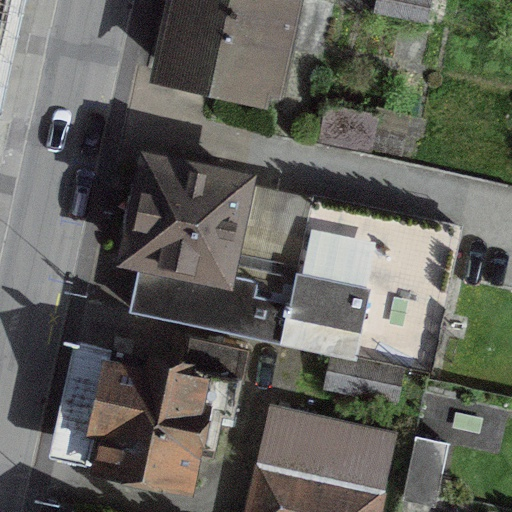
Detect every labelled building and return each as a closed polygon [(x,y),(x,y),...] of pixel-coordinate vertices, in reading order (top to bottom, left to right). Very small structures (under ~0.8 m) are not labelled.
[(0,0),(0,51),(10,0),(0,0)] [(283,0),(172,0),(155,87),(262,108),(283,0)] [(425,0),(375,0),(372,16),(420,26),(425,0)] [(267,188),(160,164),(136,272),(243,296),(267,188)] [(437,370),(463,241),(325,214),(299,342),(437,370)] [(400,414),(407,379),(339,365),(332,401),(400,414)] [(208,506),(233,394),(133,372),(109,485),(208,506)] [(384,511),(399,449),(279,421),(258,511),(384,511)] [(412,445),(400,500),(431,507),(443,452),(412,445)]
